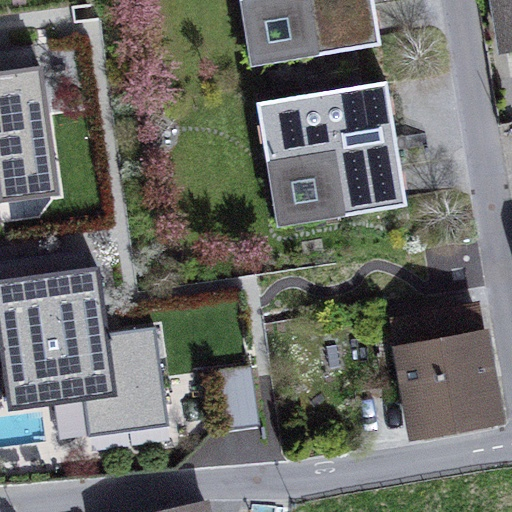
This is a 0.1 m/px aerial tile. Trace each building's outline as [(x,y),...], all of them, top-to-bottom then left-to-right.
[(306,0),(317,58),(382,48),(374,0),(239,0),(241,7),(283,0),(306,0)] [(251,69),(317,58),(306,0),(283,0),(241,7),(251,69)] [(511,0),(497,0),(506,50),(511,48),(511,0)] [(0,160),(21,157),(2,33),(0,33),(0,160)] [(343,219),(408,208),(388,84),(257,105),(267,168),(332,157),(343,219)] [(277,229),(343,219),(332,157),(267,168),(277,229)] [(128,388),(99,211),(40,218),(0,222),(0,386),(3,409),(128,388)] [(384,367),(405,364),(417,433),(495,419),(476,310),(377,327),(384,367)]
